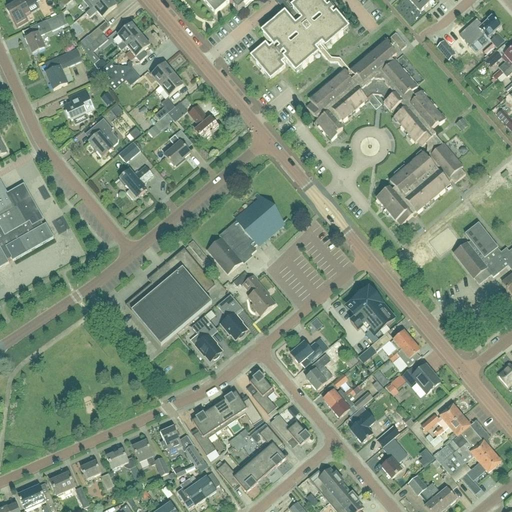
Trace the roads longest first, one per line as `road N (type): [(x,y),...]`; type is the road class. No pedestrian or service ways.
road 1 (residential): [(0,483),(209,391),(259,350)]
road 2 (residential): [(131,255),(40,144),(0,54)]
road 3 (tertiary): [(267,140),(150,0)]
road 4 (tertiary): [(131,255),(267,140)]
road 5 (tertiary): [(0,348),(131,255)]
road 6 (tertiary): [(367,259),(267,140)]
road 7 (tertiary): [(466,374),(367,259)]
road 8 (residential): [(259,350),(367,259)]
